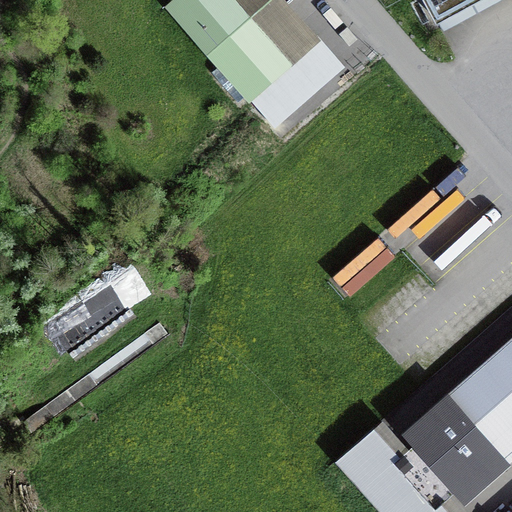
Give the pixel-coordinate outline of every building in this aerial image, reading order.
[(180,0),(177,3),(253,90),(310,41),(274,0),(180,0)] [(511,0),(423,0),(434,20),(472,0),(511,0)] [(168,332),(160,321),(21,423),(30,434),(102,381),(168,332)] [(511,338),(406,431),(465,498),(511,457),(511,338)] [(380,419),(336,458),(382,511),(461,511),(448,497),(404,446),(380,419)]
